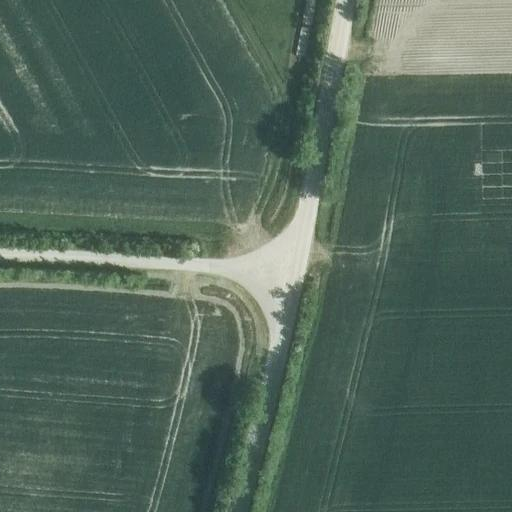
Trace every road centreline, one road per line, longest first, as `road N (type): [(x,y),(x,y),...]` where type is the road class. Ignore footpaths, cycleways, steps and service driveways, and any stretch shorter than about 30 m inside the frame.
road 1 (unclassified): [(303,226),(345,0)]
road 2 (unclassified): [(0,254),(225,267)]
road 3 (unclassified): [(237,511),(282,333)]
